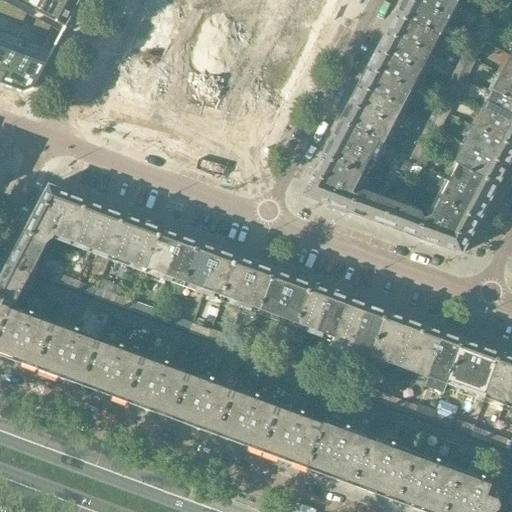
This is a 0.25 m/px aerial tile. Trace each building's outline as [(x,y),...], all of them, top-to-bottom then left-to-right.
[(58,0),(41,0),(35,12),(50,20),(57,24),(65,28),(66,28),(76,9),(58,0)] [(58,0),(76,9),(80,0),(58,0)] [(160,0),(152,0),(144,16),(175,32),(185,13),(160,0)] [(160,0),(185,13),(191,0),(160,0)] [(215,0),(205,0),(204,3),(215,9),(219,1),(215,0)] [(295,0),(291,0),(280,22),(316,41),(329,18),(295,0)] [(295,0),(329,18),(337,0),(295,0)] [(410,0),(405,0),(397,15),(441,39),(451,21),(410,0)] [(454,0),(410,0),(451,21),(460,3),(454,0)] [(491,16),(496,5),(498,0),(491,0),(485,12),(491,16)] [(503,9),(507,0),(498,0),(496,5),(503,9)] [(6,4),(0,14),(0,15),(6,19),(13,7),(6,4)] [(13,7),(6,19),(13,23),(20,11),(13,7)] [(260,7),(256,14),(267,20),(271,12),(260,7)] [(20,11),(13,23),(21,27),(27,15),(20,11)] [(271,12),(267,20),(278,25),(281,18),(271,12)] [(482,34),(488,22),(491,16),(485,12),(475,30),(482,34)] [(397,15),(388,33),(432,57),(441,39),(397,15)] [(144,16),(134,36),(150,44),(164,52),(164,51),(175,32),(144,16)] [(50,20),(43,32),(51,36),(57,24),(50,20)] [(280,22),(268,45),(304,64),(316,41),(280,22)] [(494,25),(488,22),(482,34),(479,39),(486,42),(494,25)] [(57,24),(51,36),(58,40),(65,28),(57,24)] [(177,29),(174,36),(184,41),(188,34),(177,29)] [(472,53),(479,39),(482,34),(475,30),(465,49),(472,53)] [(388,33),(379,51),(423,74),(432,57),(388,33)] [(188,34),(184,41),(195,47),(199,40),(188,34)] [(134,36),(124,54),(140,63),(150,44),(134,36)] [(207,36),(197,55),(221,68),(231,49),(207,36)] [(476,60),(486,42),(479,39),(472,53),(470,57),(476,60)] [(0,40),(0,83),(3,85),(22,49),(0,40)] [(150,44),(140,63),(177,82),(187,63),(164,51),(164,52),(150,44)] [(268,45),(256,69),(292,88),(304,64),(268,45)] [(22,49),(3,85),(24,93),(25,94),(34,91),(34,89),(49,59),(22,49)] [(463,71),(470,57),(472,53),(465,49),(456,67),(463,71)] [(379,51),(369,69),(413,92),(423,74),(379,51)] [(236,54),(232,61),(243,66),(246,59),(236,54)] [(467,78),(476,60),(470,57),(463,71),(461,74),(467,78)] [(511,57),(502,75),(511,79),(511,57)] [(246,59),(243,66),(253,72),(257,65),(246,59)] [(134,66),(128,77),(135,80),(141,70),(134,66)] [(454,89),(461,74),(463,71),(456,67),(447,85),(454,89)] [(256,69),(243,93),(279,112),(292,88),(256,69)] [(369,69),(360,86),(404,109),(413,92),(369,69)] [(141,70),(135,80),(142,84),(148,73),(141,70)] [(148,73),(142,84),(149,88),(155,77),(148,73)] [(459,94),(467,78),(461,74),(454,89),(453,91),(459,94)] [(197,75),(191,86),(198,90),(204,79),(197,75)] [(511,79),(502,75),(493,92),(511,102),(511,79)] [(204,79),(198,90),(205,94),(211,83),(204,79)] [(110,82),(95,111),(98,121),(117,127),(136,91),(110,82)] [(444,107),(453,91),(454,89),(447,85),(437,103),(444,107)] [(360,86),(351,104),(395,127),(404,109),(360,86)] [(136,91),(117,127),(143,137),(162,101),(136,91)] [(449,113),(459,94),(453,91),(444,107),(443,110),(449,113)] [(511,102),(493,92),(484,110),(511,124),(511,102)] [(241,99),(236,110),(243,113),(248,103),(241,99)] [(162,101),(143,137),(169,146),(187,110),(162,101)] [(248,103),(243,113),(250,117),(255,106),(248,103)] [(435,125),(443,110),(444,107),(437,103),(427,121),(435,125)] [(351,104),(342,122),(386,144),(395,127),(351,104)] [(255,106),(250,117),(257,121),(263,110),(255,106)] [(187,110),(169,146),(194,156),(213,120),(187,110)] [(439,132),(449,113),(443,110),(435,125),(432,130),(439,132)] [(511,124),(484,110),(474,127),(511,147),(511,124)] [(213,120),(194,156),(220,165),(239,129),(213,120)] [(425,143),(432,130),(435,125),(427,121),(418,139),(425,143)] [(386,144),(342,122),(332,139),(376,162),(386,144)] [(511,158),(511,147),(474,127),(465,146),(507,168),(511,158)] [(239,129),(220,165),(240,173),(249,169),(265,139),(239,129)] [(376,162),(332,139),(323,157),(367,180),(376,162)] [(416,161),(425,143),(418,139),(409,157),(416,161)] [(507,168),(465,146),(456,163),(498,185),(507,168)] [(367,180),(323,157),(314,174),(356,196),(362,193),(361,191),(367,180)] [(498,185),(456,163),(447,181),(489,203),(498,185)] [(413,166),(406,178),(414,182),(420,169),(413,166)] [(390,170),(385,179),(396,184),(400,175),(390,170)] [(356,196),(314,174),(303,196),(335,208),(334,211),(348,216),(349,213),(356,196)] [(489,203),(447,181),(437,198),(479,221),(489,203)] [(398,188),(393,202),(404,207),(409,191),(398,188)] [(69,195),(55,189),(47,192),(26,233),(48,244),(52,242),(69,195)] [(384,226),(393,202),(365,192),(362,193),(356,196),(349,213),(384,226)] [(89,202),(69,195),(52,242),(72,249),(89,202)] [(479,221),(437,198),(429,215),(430,218),(470,238),(478,223),(479,221)] [(108,209),(89,202),(72,249),(82,252),(81,256),(88,259),(90,255),(108,209)] [(425,224),(423,216),(422,213),(404,207),(393,202),(384,226),(419,239),(425,224)] [(127,216),(108,209),(90,255),(110,262),(127,216)] [(430,218),(429,215),(423,216),(425,224),(419,239),(418,242),(432,247),(433,244),(462,254),(470,238),(430,218)] [(146,223),(127,216),(110,262),(128,269),(146,223)] [(164,229),(146,223),(128,269),(146,276),(164,229)] [(183,237),(164,229),(146,276),(166,283),(183,237)] [(26,233),(8,266),(31,275),(48,244),(26,233)] [(200,243),(183,237),(166,283),(183,289),(200,243)] [(220,250),(200,243),(183,289),(203,296),(220,250)] [(238,257),(220,250),(203,296),(221,303),(238,257)] [(257,264),(238,257),(221,303),(240,310),(257,264)] [(277,271),(257,264),(240,310),(260,317),(277,271)] [(14,305),(27,279),(31,275),(8,266),(0,282),(0,299),(11,305),(14,305)] [(295,278),(277,271),(260,317),(278,324),(295,278)] [(58,284),(61,276),(53,273),(50,282),(58,284)] [(77,291),(80,283),(61,276),(58,284),(77,291)] [(314,285),(295,278),(278,324),(297,331),(314,285)] [(45,285),(29,279),(26,287),(41,293),(45,285)] [(99,290),(80,283),(77,291),(96,299),(99,290)] [(67,293),(45,285),(41,293),(64,301),(67,293)] [(333,292),(314,285),(297,331),(316,338),(333,292)] [(118,297),(99,290),(96,299),(115,305),(118,297)] [(352,299),(333,292),(316,338),(334,344),(352,299)] [(89,301),(67,293),(64,301),(86,309),(89,301)] [(136,304),(118,297),(115,305),(133,312),(136,304)] [(0,335),(11,307),(11,305),(0,299),(0,335)] [(370,305),(352,299),(334,344),(353,351),(370,305)] [(112,309),(89,301),(86,309),(109,318),(112,309)] [(155,311),(136,304),(133,312),(152,319),(155,311)] [(389,312),(370,305),(353,351),(372,358),(389,312)] [(0,356),(16,363),(33,315),(11,307),(0,335),(0,356)] [(135,318),(112,309),(109,318),(131,326),(135,318)] [(170,326),(173,317),(155,311),(152,319),(170,326)] [(408,319),(389,312),(372,358),(391,365),(408,319)] [(38,371),(55,324),(33,315),(16,363),(38,371)] [(189,333),(192,324),(181,320),(173,317),(170,326),(178,328),(189,333)] [(157,326),(135,318),(131,326),(154,334),(157,326)] [(427,327),(408,319),(391,365),(411,372),(427,327)] [(60,379),(78,332),(55,324),(38,371),(60,379)] [(208,339),(211,331),(192,324),(189,333),(208,339)] [(179,334),(157,326),(154,334),(176,343),(179,334)] [(445,333),(427,327),(411,372),(428,379),(445,333)] [(226,346),(229,338),(211,331),(208,339),(226,346)] [(83,387),(100,340),(78,332),(60,379),(83,387)] [(464,340),(445,333),(428,379),(447,386),(464,340)] [(202,343),(179,334),(176,343),(199,351),(202,343)] [(249,345),(229,338),(226,346),(246,354),(249,345)] [(106,396),(123,349),(100,340),(83,387),(106,396)] [(483,347),(464,340),(447,386),(466,392),(483,347)] [(224,351),(202,343),(199,351),(221,359),(224,351)] [(268,352),(249,345),(246,354),(265,360),(268,352)] [(501,354),(483,347),(466,392),(484,399),(501,354)] [(128,404),(146,357),(123,349),(106,396),(128,404)] [(247,359),(224,351),(221,359),(244,367),(247,359)] [(286,359),(268,352),(265,360),(283,367),(286,359)] [(511,383),(511,357),(501,354),(484,399),(504,406),(511,383)] [(151,412),(168,365),(146,357),(128,404),(151,412)] [(269,367),(247,359),(244,367),(266,376),(269,367)] [(306,366),(286,359),(283,367),(303,374),(306,366)] [(173,421),(190,373),(168,365),(151,412),(173,421)] [(324,373),(306,366),(303,374),(321,381),(324,373)] [(292,376),(269,367),(266,376),(289,384),(292,376)] [(195,429),(213,382),(190,373),(173,421),(195,429)] [(343,380),(324,373),(321,381),(340,388),(343,380)] [(314,384),(292,376),(289,384),(311,392),(314,384)] [(361,387),(343,380),(340,388),(358,395),(361,387)] [(218,437),(235,390),(213,382),(195,429),(218,437)] [(336,392),(314,384),(311,392),(333,400),(336,392)] [(380,394),(361,387),(358,395),(377,402),(380,394)] [(240,445),(258,398),(235,390),(218,437),(240,445)] [(360,401),(336,392),(333,400),(357,409),(360,401)] [(400,401),(380,394),(377,402),(397,409),(400,401)] [(263,454),(280,407),(258,398),(240,445),(263,454)] [(384,409),(360,401),(357,409),(380,418),(384,409)] [(417,407),(400,401),(397,409),(414,416),(417,407)] [(285,462),(303,415),(280,407),(263,454),(285,462)] [(437,414),(417,407),(414,416),(433,423),(437,414)] [(405,418),(384,409),(380,418),(402,426),(405,418)] [(449,429),(453,420),(437,414),(433,423),(449,429)] [(308,470),(325,423),(303,415),(285,462),(308,470)] [(428,426),(405,418),(402,426),(425,434),(428,426)] [(331,479),(349,430),(326,421),(325,423),(308,470),(331,479)] [(471,436),(474,428),(455,421),(452,430),(471,436)] [(450,434),(428,426),(425,434),(447,442),(450,434)] [(493,435),(474,428),(471,436),(490,444),(493,435)] [(355,487),(373,439),(349,430),(331,479),(355,487)] [(473,442),(450,434),(447,442),(470,451),(473,442)] [(511,442),(493,435),(490,444),(508,450),(511,442)] [(376,496),(395,447),(373,439),(355,487),(376,496)] [(496,451),(473,442),(470,451),(492,459),(496,451)] [(399,504),(418,455),(395,447),(376,496),(399,504)] [(511,456),(496,451),(492,459),(511,466),(511,456)] [(421,511),(440,463),(418,455),(399,504),(421,511)] [(447,511),(462,472),(440,463),(421,511),(447,511)] [(472,511),(485,480),(462,472),(447,511),(472,511)] [(498,511),(500,507),(498,502),(487,498),(491,487),(488,481),(485,480),(472,511),(498,511)]
